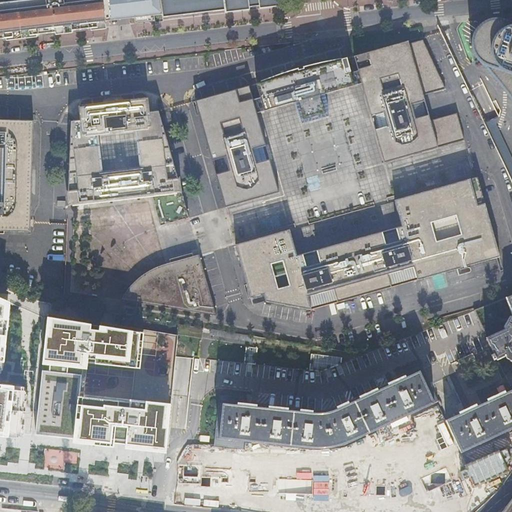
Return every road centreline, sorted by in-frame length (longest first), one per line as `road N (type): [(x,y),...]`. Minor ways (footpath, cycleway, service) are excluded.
road 1 (tertiary): [(321,24),(0,62)]
road 2 (primary): [(211,511),(0,489)]
road 3 (tertiary): [(457,7),(321,24)]
